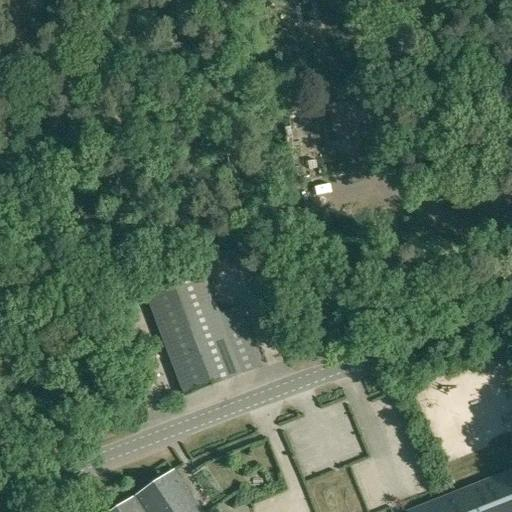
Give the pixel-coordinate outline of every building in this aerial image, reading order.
[(425,69),(389,76),(392,90),(428,83),(425,69)] [(202,267),(146,288),(186,395),(261,366),(244,321),(225,329),(202,267)] [(98,413),(100,419),(109,415),(107,409),(98,413)] [(202,511),(174,471),(135,497),(145,511),(202,511)] [(420,511),(510,511),(507,504),(511,501),(511,482),(511,481),(500,485),(498,481),(455,498),(420,511)] [(145,511),(135,497),(112,511),(145,511)]
